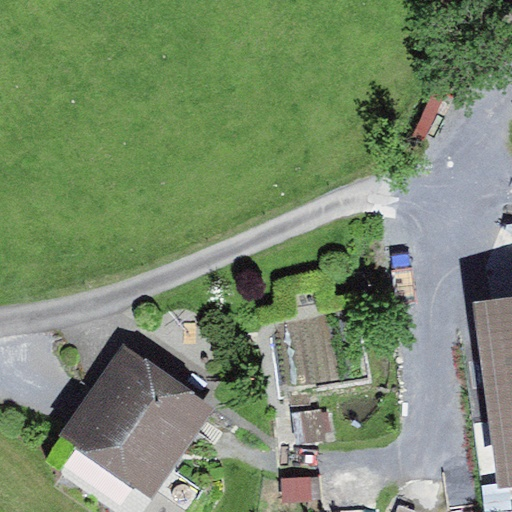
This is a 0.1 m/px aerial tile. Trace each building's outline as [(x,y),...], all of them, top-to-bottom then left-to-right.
[(511,19),(494,32),(511,56),(511,19)] [(511,315),(473,321),(499,509),(511,507),(511,315)] [(216,418),(124,353),(62,440),(154,505),(216,418)] [(322,414),(294,418),(298,449),(326,445),(322,414)] [(312,483),(283,483),(283,507),(312,507),(312,483)]
